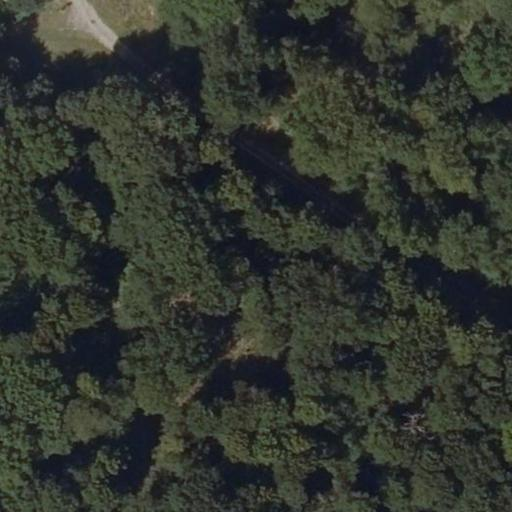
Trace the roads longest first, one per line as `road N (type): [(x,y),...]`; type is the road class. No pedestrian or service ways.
road 1 (track): [(103,36),(228,139),(511,345)]
road 2 (track): [(103,36),(180,511)]
